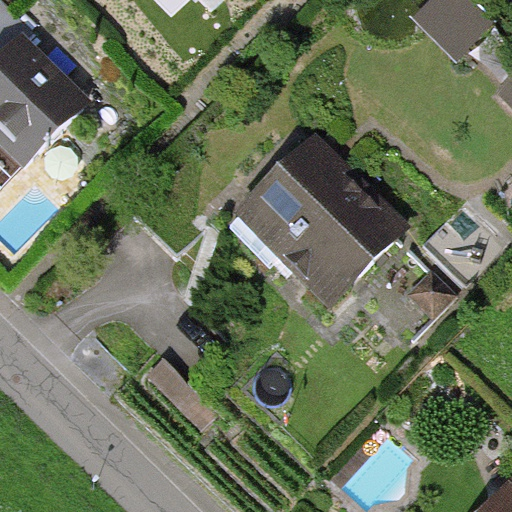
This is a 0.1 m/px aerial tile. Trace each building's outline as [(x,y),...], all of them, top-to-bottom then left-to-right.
[(0,143),(29,171),(88,111),(27,51),(37,42),(8,14),(0,21),(0,143)] [(310,154),(234,231),(273,269),(285,257),(336,307),(409,233),(344,170),(335,179),(310,154)] [(235,207),(190,163),(136,219),(181,262),(235,207)] [(276,384),(233,342),(191,385),(234,427),(276,384)] [(511,511),(511,500),(500,511),(511,511)]
